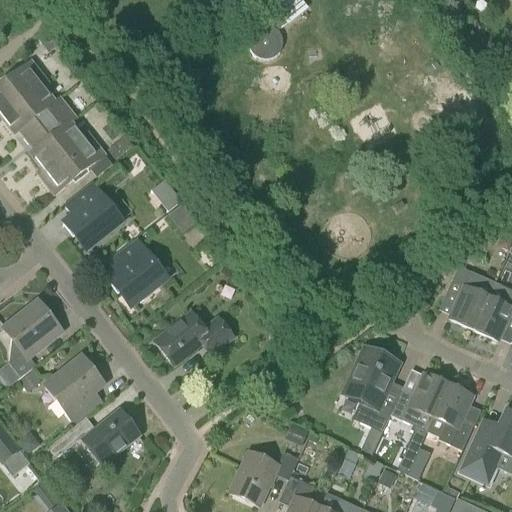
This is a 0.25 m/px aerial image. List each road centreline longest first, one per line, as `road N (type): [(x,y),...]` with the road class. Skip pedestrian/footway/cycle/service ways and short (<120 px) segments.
road 1 (residential): [(167,511),(190,439),(38,252)]
road 2 (residential): [(511,384),(383,324)]
